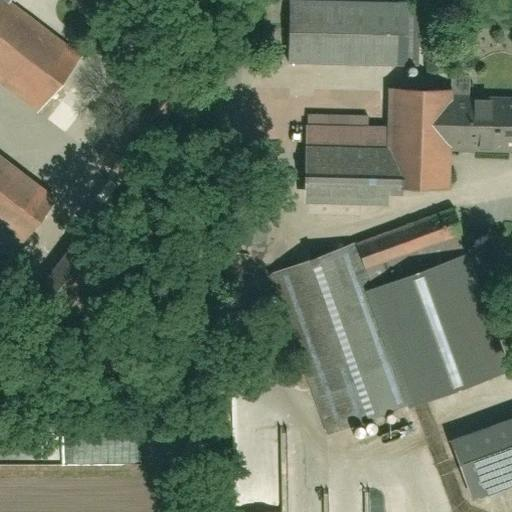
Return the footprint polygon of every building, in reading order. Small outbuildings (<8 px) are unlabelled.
[(294,0),(294,63),(418,64),(419,0),(398,0),(294,0)] [(0,83),(36,111),(80,55),(9,1),(4,7),(0,3),(0,83)] [(454,87),(472,87),(473,72),(454,72),(454,87)] [(451,152),(511,153),(511,98),(394,96),(393,149),(298,147),(297,191),(450,194),(451,152)] [(0,222),(26,241),(57,200),(0,158),(0,222)] [(505,369),(465,259),(367,295),(351,251),(286,274),(342,428),(505,369)] [(511,425),(457,446),(476,499),(511,486),(511,425)] [(401,511),(400,496),(381,497),(382,511),(401,511)]
